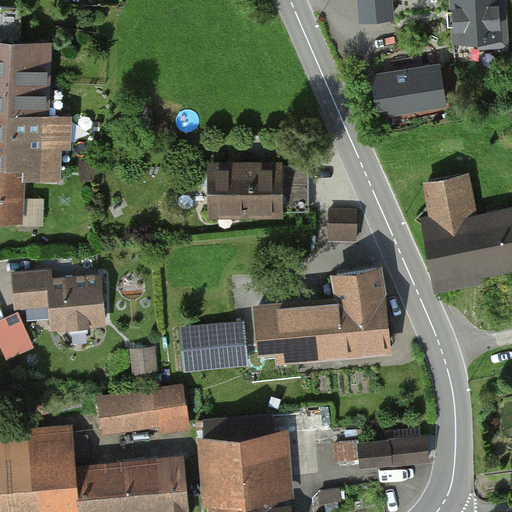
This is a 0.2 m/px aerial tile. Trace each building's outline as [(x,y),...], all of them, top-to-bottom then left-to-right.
[(395,21),(392,0),(358,0),(361,24),(395,21)] [(506,0),(449,0),(452,50),(509,47),(506,0)] [(44,40),(0,38),(0,216),(22,217),(24,167),(58,168),(60,113),(42,113),(44,40)] [(441,64),(371,75),(378,121),(448,110),(441,64)] [(209,162),(210,215),(280,214),(279,161),(209,162)] [(426,221),(436,279),(511,266),(511,206),(473,213),(467,173),(425,180),(431,220),(426,221)] [(331,209),(330,237),(356,238),(357,210),(331,209)] [(49,324),(105,320),(102,274),(49,277),(48,267),(14,270),(16,304),(48,302),(49,324)] [(259,307),(264,358),(388,346),(384,294),(378,268),(337,274),(341,299),(259,307)] [(243,325),(185,331),(188,366),(246,361),(243,325)] [(154,348),(134,350),(136,370),(156,368),(154,348)] [(104,399),(108,426),(163,419),(165,428),(189,425),(184,388),(104,399)] [(271,415),(199,421),(201,440),(210,440),(215,511),(290,511),(290,509),(265,511),(264,495),(277,493),(271,415)] [(0,432),(0,511),(189,511),(186,459),(71,467),(69,428),(0,432)] [(361,456),(362,465),(428,458),(426,435),(335,444),(337,458),(361,456)]
